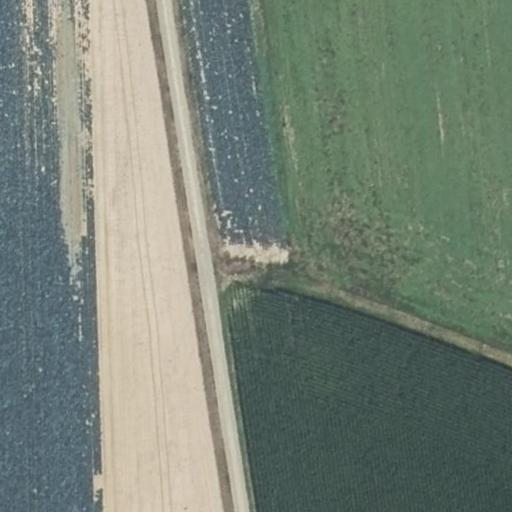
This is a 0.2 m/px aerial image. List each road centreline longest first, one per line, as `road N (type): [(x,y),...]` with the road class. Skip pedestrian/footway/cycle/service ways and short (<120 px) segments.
road 1 (track): [(163,0),(240,511)]
road 2 (track): [(201,260),(274,275),(511,367)]
